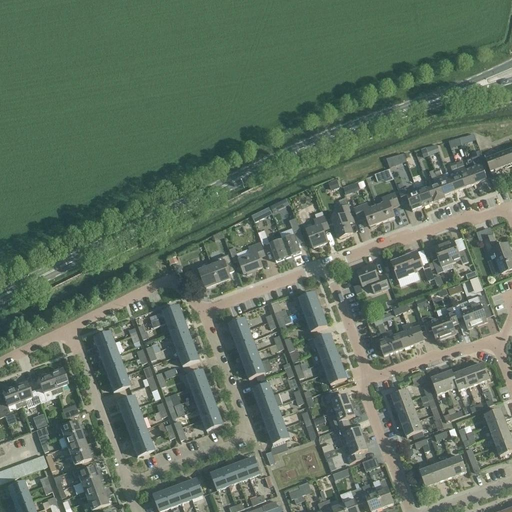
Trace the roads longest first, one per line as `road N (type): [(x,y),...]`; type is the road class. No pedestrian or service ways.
road 1 (primary): [(0,298),(302,148),(453,92)]
road 2 (residential): [(126,482),(247,434),(205,308)]
road 3 (residential): [(326,265),(481,214),(511,217)]
road 4 (residential): [(126,482),(70,328)]
road 5 (residential): [(70,328),(160,282),(179,285),(205,308)]
road 6 (residential): [(410,511),(362,384),(369,377)]
road 7 (residential): [(369,377),(497,342)]
road 8 (residential): [(205,308),(326,265)]
